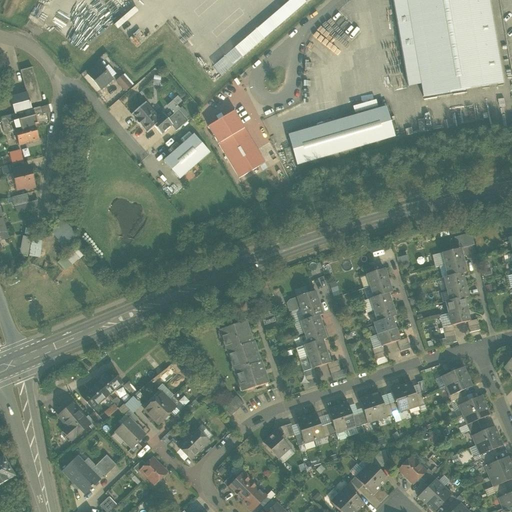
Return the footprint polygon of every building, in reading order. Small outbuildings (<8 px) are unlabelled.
[(303,0),(290,0),(234,49),(242,58),(305,3),(303,0)] [(434,95),(417,0),(405,0),(422,97),(434,95)] [(417,0),(434,95),(504,83),(489,0),(417,0)] [(146,40),(166,21),(161,16),(141,35),(146,40)] [(234,36),(213,54),(217,59),(238,41),(234,36)] [(112,80),(99,64),(87,74),(101,90),(112,80)] [(41,101),(32,68),(20,71),(26,93),(27,93),(30,104),(41,101)] [(123,73),(115,80),(124,91),(133,84),(123,73)] [(30,104),(27,93),(26,93),(10,98),(14,115),(19,113),(32,110),(30,104)] [(145,103),(131,115),(131,116),(132,115),(137,121),(136,122),(136,121),(136,122),(140,128),(141,127),(146,132),(146,133),(147,133),(154,127),(161,135),(171,126),(172,125),(168,120),(162,114),(158,117),(146,103),(145,103)] [(394,137),(385,107),(288,136),(297,165),(394,137)] [(32,110),(19,113),(21,120),(35,116),(41,115),(39,108),(32,110)] [(188,121),(178,110),(168,120),(172,125),(171,126),(176,132),(188,121)] [(265,163),(234,111),(208,127),(239,179),(265,163)] [(0,125),(9,123),(21,120),(19,113),(14,115),(0,118),(0,125)] [(34,125),(37,124),(35,116),(21,120),(9,123),(9,125),(11,131),(14,131),(14,130),(34,125)] [(9,125),(0,127),(0,136),(12,134),(11,131),(9,125)] [(34,125),(14,130),(14,131),(18,146),(39,140),(34,125)] [(193,135),(163,161),(179,180),(209,153),(193,135)] [(18,151),(10,154),(13,164),(21,162),(18,151)] [(12,171),(24,168),(23,162),(21,162),(13,164),(9,165),(11,175),(13,174),(12,171)] [(3,177),(11,175),(9,165),(1,167),(3,177)] [(25,170),(24,168),(12,171),(13,174),(17,190),(34,186),(30,169),(25,170)] [(27,194),(11,198),(13,206),(16,206),(25,204),(29,203),(27,194)] [(36,208),(37,201),(29,203),(25,204),(27,210),(36,208)] [(27,210),(25,204),(16,206),(17,213),(27,210)] [(73,225),(55,225),(57,247),(69,246),(69,241),(74,240),(73,225)] [(474,244),(471,233),(459,235),(462,247),(474,244)] [(38,257),(41,237),(22,235),(19,254),(38,257)] [(64,270),(81,255),(75,249),(59,264),(64,270)] [(460,249),(442,253),(444,265),(463,261),(460,249)] [(463,261),(444,265),(447,277),(462,274),(466,273),(463,261)] [(384,269),(366,275),(369,287),(387,281),(384,269)] [(447,277),(443,278),(446,290),(465,285),(462,274),(447,277)] [(387,281),(369,287),(373,298),(387,294),(391,292),(387,281)] [(465,285),(446,290),(449,301),(464,298),(467,297),(465,285)] [(314,292),(296,298),(297,300),(300,309),(318,303),(316,298),(319,297),(318,294),(315,295),(314,292)] [(373,298),(369,300),(373,311),(391,305),(387,294),(373,298)] [(449,301),(445,302),(448,314),(466,310),(464,298),(449,301)] [(297,300),(290,303),(287,306),(289,311),(291,312),(292,312),(300,309),(297,300)] [(318,303),(300,309),(304,321),(318,316),(322,315),(318,303)] [(391,305),(373,311),(377,322),(391,318),(395,316),(391,305)] [(466,310),(448,314),(451,326),(452,326),(467,322),(469,321),(466,310)] [(451,326),(448,314),(439,316),(442,328),(451,326)] [(318,316),(304,321),(300,322),(304,334),(322,328),(318,316)] [(377,322),(373,324),(377,335),(395,329),(391,318),(377,322)] [(252,342),(245,322),(219,330),(226,352),(227,352),(234,373),(235,372),(241,393),(268,384),(261,362),(260,363),(253,342),(252,342)] [(322,328),(304,334),(308,345),(322,340),(326,339),(322,328)] [(395,329),(377,335),(381,347),(382,346),(396,341),(399,341),(395,329)] [(445,339),(439,340),(441,346),(456,342),(455,336),(445,339)] [(399,341),(396,341),(398,347),(408,343),(406,338),(399,341)] [(308,345),(304,346),(308,358),(326,352),(322,340),(308,345)] [(408,343),(398,347),(400,352),(410,349),(408,343)] [(381,347),(372,349),(374,355),(384,351),(382,346),(381,347)] [(384,351),(374,355),(376,360),(386,357),(384,351)] [(326,352),(308,358),(311,369),(313,369),(327,364),(329,363),(326,352)] [(329,363),(327,364),(329,369),(339,366),(337,361),(329,363)] [(339,366),(329,369),(330,375),(340,371),(339,366)] [(464,367),(441,377),(445,387),(468,377),(464,367)] [(311,369),(303,372),(305,377),(314,374),(313,369),(311,369)] [(340,371),(330,375),(333,381),(347,376),(345,370),(340,371)] [(111,371),(96,384),(107,397),(122,384),(111,371)] [(314,374),(305,377),(306,382),(316,379),(314,374)] [(468,377),(445,387),(449,397),(459,392),(472,387),(468,377)] [(316,379),(306,382),(302,384),(304,390),(318,386),(316,379)] [(423,381),(417,383),(418,385),(421,394),(426,392),(423,381)] [(138,392),(129,382),(124,386),(132,397),(138,392)] [(411,383),(401,386),(408,410),(418,407),(415,396),(412,387),(411,383)] [(96,384),(81,397),(92,410),(107,397),(96,384)] [(421,394),(418,385),(412,387),(415,396),(421,394)] [(401,386),(391,389),(395,403),(398,413),(408,410),(401,386)] [(459,392),(449,397),(451,402),(455,400),(462,398),(459,392)] [(379,393),(369,396),(377,420),(387,417),(383,406),(379,393)] [(154,401),(152,400),(148,404),(149,406),(144,411),(152,418),(168,401),(161,394),(154,401)] [(421,397),(421,394),(415,396),(418,407),(424,405),(421,397)] [(236,396),(223,408),(230,417),(231,417),(244,405),(236,396)] [(369,396),(359,399),(363,413),(367,424),(377,420),(369,396)] [(462,398),(455,400),(458,406),(469,401),(466,396),(462,398)] [(469,401),(458,406),(462,416),(485,406),(481,396),(469,401)] [(123,405),(116,397),(111,402),(114,404),(118,409),(123,405)] [(168,401),(152,418),(159,425),(164,420),(166,421),(169,417),(168,415),(175,408),(168,401)] [(347,403),(337,407),(345,431),(355,427),(352,417),(347,403)] [(395,403),(389,404),(393,415),(398,414),(398,413),(395,403)] [(114,404),(104,413),(108,417),(118,409),(114,404)] [(389,404),(383,406),(387,417),(393,415),(389,404)] [(85,420),(72,405),(58,417),(67,427),(63,431),(71,440),(88,426),(89,425),(85,420)] [(186,406),(174,418),(179,422),(190,411),(186,406)] [(485,406),(462,416),(466,425),(477,421),(490,416),(485,406)] [(337,407),(327,410),(332,423),(335,434),(337,440),(340,441),(346,439),(347,437),(345,431),(337,407)] [(223,408),(218,412),(226,421),(230,417),(223,408)] [(138,419),(129,411),(125,415),(128,419),(129,419),(134,424),(138,419)] [(103,421),(95,412),(88,417),(97,426),(103,421)] [(363,413),(358,415),(361,426),(367,424),(363,413)] [(316,414),(306,417),(314,441),(324,438),(320,427),(316,414)] [(358,415),(352,417),(355,427),(355,428),(361,426),(358,415)] [(97,426),(88,417),(85,420),(89,425),(88,426),(92,431),(97,427),(97,426)] [(306,417),(296,420),(297,424),(300,434),(304,445),(314,441),(306,417)] [(134,424),(129,419),(128,419),(115,433),(131,449),(137,443),(145,435),(134,424)] [(466,425),(466,426),(468,431),(479,426),(477,421),(466,425)] [(332,423),(326,425),(330,436),(335,434),(332,423)] [(291,424),(285,426),(289,437),(294,435),(291,426),(291,424)] [(291,426),(294,435),(300,434),(297,424),(291,426)] [(330,436),(326,425),(320,427),(324,438),(330,436)] [(285,426),(280,428),(283,439),(289,437),(285,426)] [(479,426),(468,431),(471,437),(481,432),(479,426)] [(481,432),(471,437),(475,446),(498,436),(494,427),(481,432)] [(280,428),(263,443),(278,459),(289,448),(282,440),(283,439),(280,428)] [(178,448),(180,450),(187,457),(190,460),(208,442),(196,430),(178,448)] [(304,445),(300,434),(294,435),(298,447),(304,445)] [(498,436),(475,446),(479,456),(490,451),(503,446),(498,436)] [(178,448),(172,442),(168,446),(176,454),(180,450),(178,448)] [(137,443),(131,449),(127,452),(132,457),(141,448),(137,443)] [(187,457),(180,450),(176,454),(183,461),(187,457)] [(374,458),(382,466),(388,461),(385,451),(380,452),(374,458)] [(490,451),(479,456),(481,461),(492,457),(490,451)] [(116,466),(106,455),(95,467),(104,477),(116,466)] [(3,457),(0,458),(0,485),(14,477),(3,457)] [(492,457),(481,461),(484,467),(494,463),(492,457)] [(494,463),(484,467),(488,477),(511,467),(507,457),(494,463)] [(99,480),(77,458),(63,472),(64,473),(65,471),(75,482),(74,483),(85,494),(91,488),(92,488),(93,487),(93,486),(99,480)] [(382,466),(374,458),(370,462),(378,470),(382,466)] [(410,458),(398,470),(413,484),(420,478),(425,472),(410,458)] [(145,465),(140,470),(140,471),(155,485),(167,473),(152,459),(145,465)] [(141,461),(133,469),(137,473),(140,471),(140,470),(145,465),(141,461)] [(378,470),(370,462),(362,470),(380,488),(388,480),(378,470)] [(511,468),(511,467),(488,477),(493,487),(503,483),(511,479),(511,468)] [(425,472),(420,478),(424,482),(431,475),(432,474),(428,469),(425,472)] [(380,488),(362,470),(354,478),(362,486),(372,496),(380,488)] [(242,471),(235,477),(237,479),(228,488),(242,502),(256,488),(247,479),(249,478),(242,471)] [(232,474),(223,483),(228,488),(237,479),(235,477),(232,474)] [(424,482),(423,483),(427,487),(435,479),(431,475),(424,482)] [(354,478),(350,482),(358,490),(362,486),(354,478)] [(427,487),(417,497),(425,505),(443,487),(435,479),(427,487)] [(358,490),(350,482),(346,486),(354,494),(358,490)] [(503,483),(493,487),(495,493),(505,489),(503,483)] [(354,494),(346,486),(338,494),(355,511),(356,511),(364,504),(354,494)] [(443,487),(425,505),(432,511),(434,511),(443,503),(451,495),(443,487)] [(256,488),(242,502),(251,511),(265,497),(256,488)] [(505,489),(495,493),(497,499),(508,494),(505,489)] [(511,492),(508,494),(497,499),(502,509),(511,504),(511,492)] [(355,511),(338,494),(330,502),(340,511),(355,511)] [(451,495),(443,503),(447,508),(455,499),(451,495)] [(267,496),(259,504),(263,508),(270,500),(267,496)] [(108,498),(100,506),(105,511),(109,511),(116,506),(108,498)] [(455,499),(447,508),(451,511),(460,504),(455,499)] [(271,500),(263,509),(266,511),(267,511),(275,504),(271,500)]
